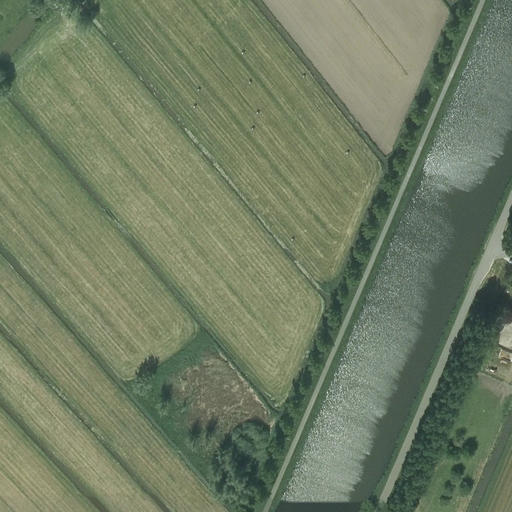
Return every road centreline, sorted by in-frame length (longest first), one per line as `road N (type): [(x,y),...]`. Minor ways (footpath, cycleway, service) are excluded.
road 1 (unclassified): [(378,511),(511,196)]
road 2 (track): [(262,0),(385,157)]
road 3 (track): [(95,8),(81,16),(61,12),(42,43),(0,82)]
